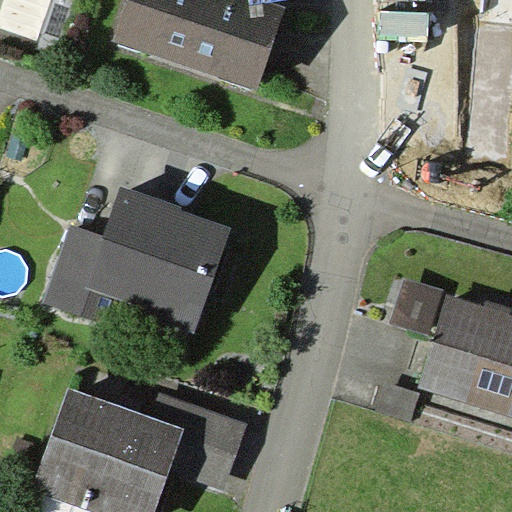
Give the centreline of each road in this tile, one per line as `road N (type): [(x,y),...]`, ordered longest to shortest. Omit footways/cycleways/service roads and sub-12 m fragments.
road 1 (residential): [(0,88),(350,201)]
road 2 (residential): [(277,511),(350,201)]
road 3 (residential): [(350,201),(354,0)]
road 4 (residential): [(350,201),(511,244)]
